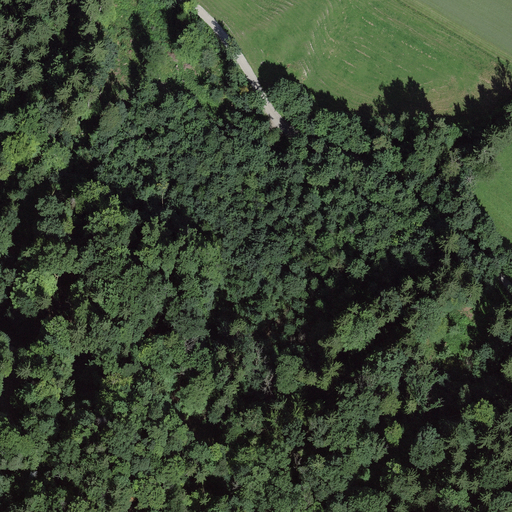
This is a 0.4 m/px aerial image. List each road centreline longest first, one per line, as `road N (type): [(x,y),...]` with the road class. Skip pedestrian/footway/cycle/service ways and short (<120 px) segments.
road 1 (track): [(184,0),(214,25),(287,131),(403,188),(511,290)]
road 2 (track): [(393,0),(511,81)]
